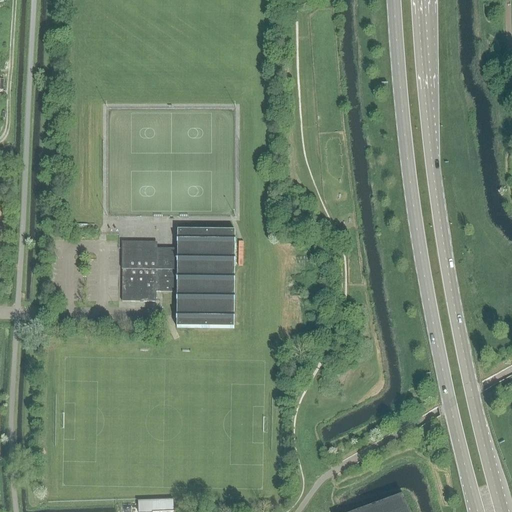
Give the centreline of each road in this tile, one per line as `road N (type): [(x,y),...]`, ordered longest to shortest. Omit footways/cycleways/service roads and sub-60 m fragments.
road 1 (primary): [(501,511),(454,312),(417,0)]
road 2 (primary): [(394,0),(418,240),(476,511)]
road 3 (track): [(14,0),(8,126),(0,140)]
